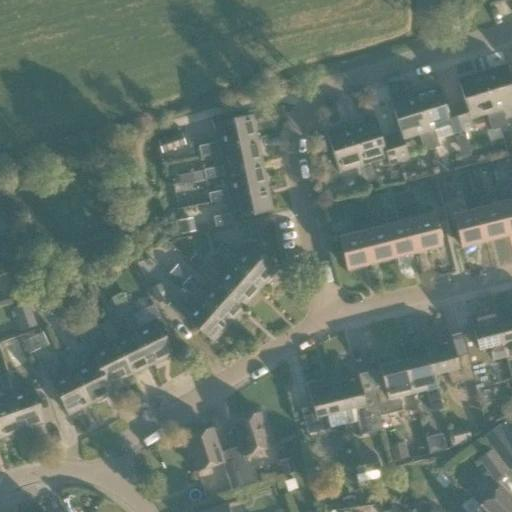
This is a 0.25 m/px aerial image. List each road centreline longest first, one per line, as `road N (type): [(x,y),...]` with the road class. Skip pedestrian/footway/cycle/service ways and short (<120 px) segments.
road 1 (residential): [(329,320),(288,152),(303,116),(327,99),(511,38)]
road 2 (residential): [(108,481),(128,439),(329,320)]
road 3 (residential): [(329,320),(511,281)]
